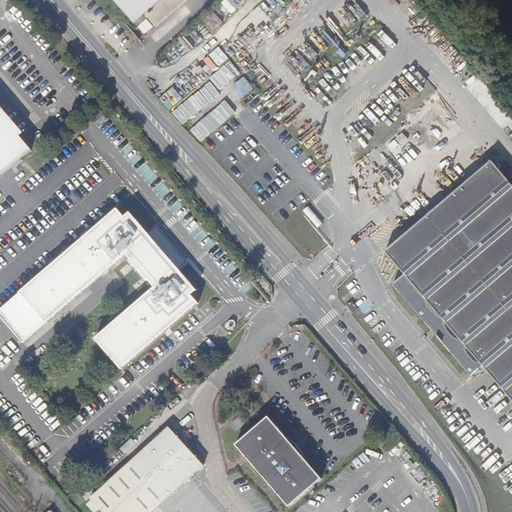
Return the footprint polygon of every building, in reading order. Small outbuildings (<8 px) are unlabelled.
[(511,116),(478,75),(468,84),(499,123),(505,118),(511,127),(511,116)] [(113,101),(108,106),(114,112),(118,108),(113,101)] [(22,132),(0,106),(0,174),(30,149),(19,135),(22,132)] [(392,285),(417,313),(417,318),(422,319),(464,369),(464,374),(469,375),(471,376),(482,367),(511,401),(511,184),(492,161),(385,252),(404,275),(392,285)] [(309,207),(304,211),(318,228),(323,223),(309,207)] [(118,210),(39,276),(44,281),(25,297),(47,322),(127,253),(134,261),(133,262),(149,280),(150,279),(157,287),(97,339),(122,368),(198,303),(192,295),(197,290),(178,269),(170,260),(174,257),(160,241),(156,243),(149,234),(131,213),(125,218),(118,210)] [(156,228),(149,234),(156,243),(160,241),(174,257),(170,260),(178,269),(186,263),(156,228)] [(39,276),(21,292),(25,297),(44,281),(39,276)] [(352,300),(346,305),(353,313),(359,309),(352,300)] [(231,320),(227,324),(227,327),(230,330),(233,330),(236,327),(237,323),(234,321),(231,320)] [(268,416),(237,444),(291,505),(323,478),(305,458),(303,454),(300,449),(297,445),(292,441),(287,437),(268,416)] [(170,428),(92,499),(98,505),(110,495),(124,511),(153,511),(205,465),(170,428)] [(124,511),(110,495),(98,505),(103,511),(124,511)]
